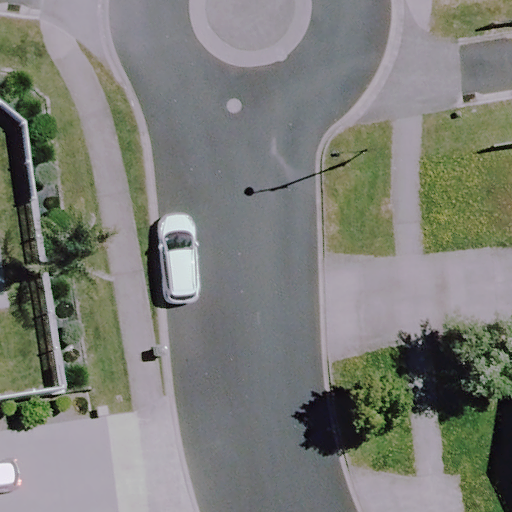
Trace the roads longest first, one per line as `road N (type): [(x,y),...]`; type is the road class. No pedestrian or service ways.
road 1 (residential): [(273,117),(272,366),(303,511)]
road 2 (residential): [(273,117),(213,111),(186,96),(150,49),(142,0)]
road 3 (residential): [(366,0),(365,30),(332,88),(273,117)]
